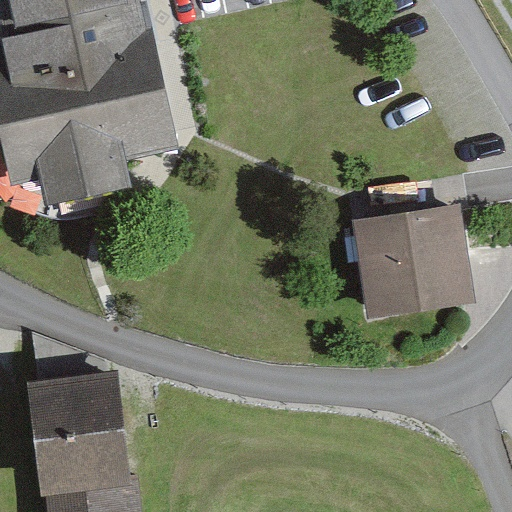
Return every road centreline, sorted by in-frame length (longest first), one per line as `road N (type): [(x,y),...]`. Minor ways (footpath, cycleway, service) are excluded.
road 1 (residential): [(0,298),(114,345),(238,381),(460,395),(511,330)]
road 2 (track): [(460,395),(508,511)]
